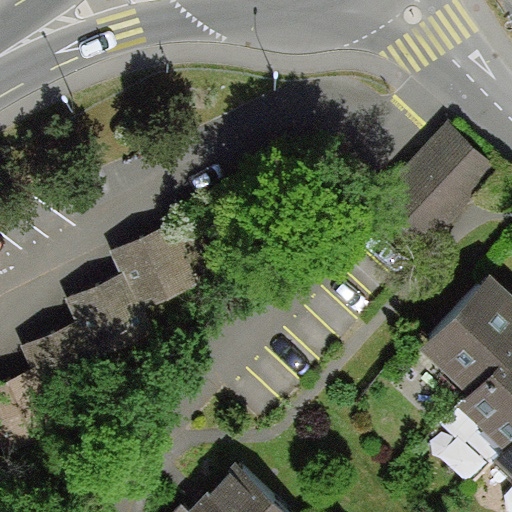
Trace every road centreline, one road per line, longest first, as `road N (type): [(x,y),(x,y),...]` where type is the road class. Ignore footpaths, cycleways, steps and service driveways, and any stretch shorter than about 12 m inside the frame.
road 1 (primary): [(28,39),(249,12)]
road 2 (residential): [(398,0),(511,114)]
road 3 (primary): [(249,12),(321,21),(370,0)]
